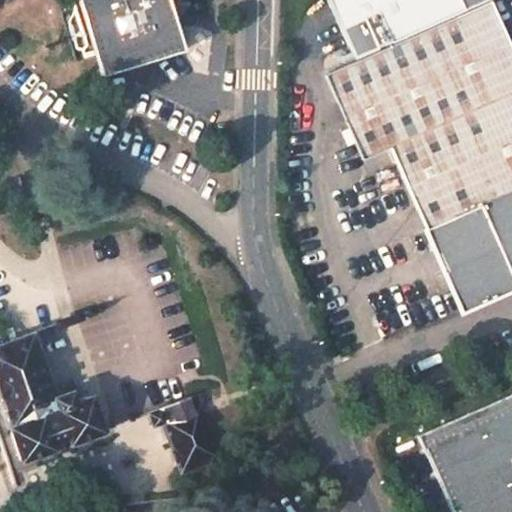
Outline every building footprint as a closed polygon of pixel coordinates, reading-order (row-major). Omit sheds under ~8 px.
[(68,0),(93,75),(176,48),(167,23),(181,2),(175,0),(68,0)] [(390,145),(427,226),(465,307),(511,285),(511,53),(488,0),(479,0),(321,72),(361,159),(390,145)] [(323,0),(347,53),(348,55),(467,0),(323,0)] [(21,331),(0,338),(0,426),(12,459),(94,428),(81,391),(63,398),(59,386),(45,392),(21,331)] [(158,424),(172,468),(181,464),(182,472),(192,468),(190,460),(213,452),(200,384),(151,404),(158,424)] [(511,511),(511,393),(416,437),(450,511),(511,511)]
